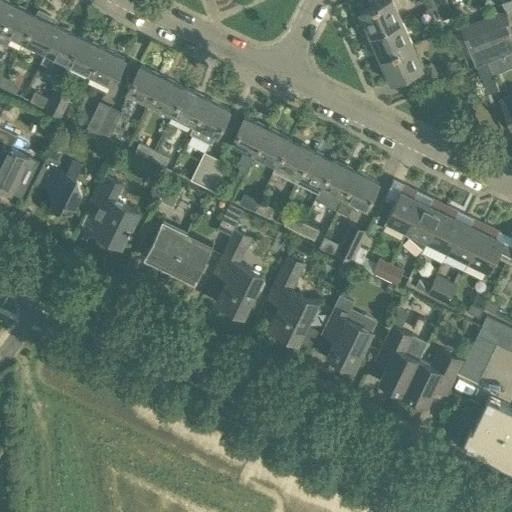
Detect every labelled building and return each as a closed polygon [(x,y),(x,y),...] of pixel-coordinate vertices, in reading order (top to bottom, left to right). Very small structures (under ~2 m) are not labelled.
[(0,0),(0,29),(13,3),(6,0),(0,0)] [(369,35),(402,20),(397,9),(408,4),(406,0),(368,0),(371,6),(359,11),(369,35)] [(446,1),(435,6),(441,20),(453,15),(446,1)] [(13,3),(0,29),(0,43),(8,47),(13,35),(23,40),(35,14),(13,3)] [(23,40),(45,51),(58,25),(48,20),(51,15),(38,9),(36,14),(35,14),(23,40)] [(511,29),(503,10),(460,26),(467,47),(476,66),(506,53),(501,38),(505,37),(504,32),(511,29)] [(402,20),(369,35),(380,58),(413,44),(402,20)] [(45,51),(40,61),(52,67),(57,57),(67,62),(80,36),(58,25),(45,51)] [(102,47),(80,36),(67,62),(89,73),(102,47)] [(423,66),(413,44),(380,58),(390,82),(405,76),(410,87),(437,75),(431,63),(423,66)] [(125,58),(102,47),(89,73),(112,84),(125,58)] [(149,102),(162,76),(139,65),(127,91),(149,102)] [(490,75),(489,76),(481,79),(488,95),(497,91),(490,75)] [(5,76),(0,86),(16,93),(21,84),(5,76)] [(184,87),(162,76),(149,102),(172,113),(184,87)] [(207,98),(184,87),(172,113),(194,124),(207,98)] [(54,89),(50,98),(45,108),(60,115),(70,97),(54,89)] [(45,108),(50,98),(34,91),(29,100),(45,108)] [(511,95),(511,94),(500,99),(511,127),(511,95)] [(207,98),(194,124),(189,133),(211,143),(215,134),(217,135),(230,109),(207,98)] [(98,134),(111,105),(99,100),(86,128),(98,134)] [(111,105),(98,134),(110,140),(123,111),(111,105)] [(254,153),(267,127),(244,116),(231,142),(243,148),(237,161),(242,164),(239,171),(244,173),(248,166),(254,153)] [(0,126),(0,186),(11,191),(28,156),(11,147),(17,135),(0,126)] [(289,138),(267,127),(254,153),(275,163),(272,171),(272,172),(289,138)] [(311,149),(289,138),(272,172),(295,183),(311,149)] [(150,159),(155,149),(139,141),(134,152),(150,159)] [(58,152),(51,148),(36,178),(47,183),(52,200),(47,209),(57,214),(62,205),(66,207),(67,205),(74,208),(82,193),(76,176),(81,165),(72,160),(66,170),(56,165),(59,160),(55,158),(58,152)] [(155,149),(150,159),(165,166),(169,156),(155,149)] [(311,149),(295,183),(317,194),(334,160),(311,149)] [(202,184),(215,156),(204,150),(190,179),(202,184)] [(215,156),(202,184),(213,190),(227,162),(215,156)] [(334,160),(317,194),(314,199),(336,210),(356,170),(334,160)] [(379,182),(356,170),(336,210),(349,216),(356,203),(366,208),(379,182)] [(172,206),(184,180),(171,174),(159,199),(172,206)] [(138,211),(116,200),(124,185),(104,175),(87,210),(99,216),(92,231),(121,245),(138,211)] [(407,230),(421,200),(413,196),(416,190),(403,184),(385,220),(407,230)] [(254,209),(259,200),(244,192),(239,202),(254,209)] [(421,200),(407,230),(405,233),(422,249),(427,240),(444,204),(432,198),(430,204),(421,200)] [(274,207),(259,200),(254,209),(269,217),(274,207)] [(236,222),(242,209),(229,202),(217,228),(230,234),(236,222)] [(457,210),(444,204),(427,240),(448,250),(462,220),(454,216),(457,210)] [(299,231),(304,221),(288,214),(283,224),(299,231)] [(169,269),(188,231),(163,218),(144,256),(169,269)] [(462,220),(448,250),(468,260),(485,224),(473,218),(471,224),(462,220)] [(304,221),(299,231),(314,239),(319,229),(304,221)] [(366,230),(357,226),(354,224),(341,252),(352,257),(359,244),(366,230)] [(485,224),(468,260),(489,270),(504,240),(495,236),(498,230),(485,224)] [(213,271),(227,278),(216,301),(243,314),(262,274),(238,262),(251,237),(234,229),(213,271)] [(188,231),(169,269),(194,281),(213,243),(188,231)] [(359,244),(352,257),(350,261),(372,271),(371,271),(384,278),(391,263),(379,257),(376,261),(364,255),(368,249),(359,244)] [(318,329),(306,323),(317,301),(292,288),(304,263),(287,255),(267,297),(280,304),(269,326),(298,340),(310,346),(318,329)] [(391,263),(384,278),(396,284),(403,269),(391,263)] [(427,291),(431,283),(419,278),(415,285),(427,291)] [(431,283),(427,291),(440,297),(443,289),(431,283)] [(487,299),(484,307),(496,313),(500,305),(487,299)] [(467,311),(479,316),(483,309),(471,303),(467,311)] [(338,334),(327,355),(353,367),(372,329),(346,317),(349,312),(334,305),(323,327),(338,334)] [(486,315),(473,343),(492,352),(496,343),(486,315)] [(511,335),(511,327),(486,315),(496,343),(506,347),(511,335)] [(427,342),(391,324),(376,355),(389,361),(379,380),(403,392),(419,358),(427,342)] [(473,343),(468,353),(487,362),(492,352),(473,343)] [(419,358),(403,392),(426,403),(436,383),(448,390),(463,359),(440,348),(432,364),(419,358)] [(468,353),(464,362),(482,371),(487,362),(468,353)] [(376,355),(368,371),(379,377),(387,360),(376,355)] [(482,371),(464,362),(459,372),(478,381),(482,371)] [(511,406),(488,395),(464,444),(511,467),(511,406)]
